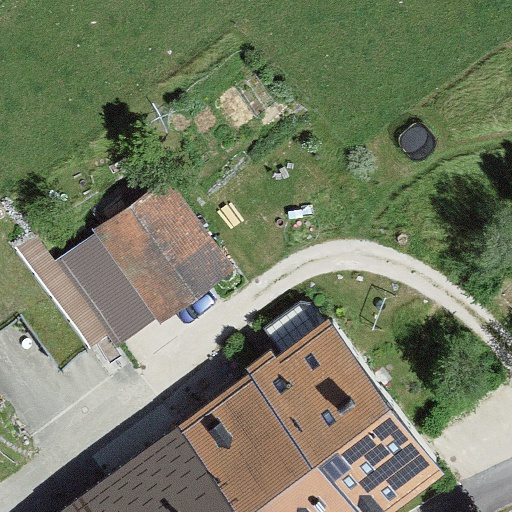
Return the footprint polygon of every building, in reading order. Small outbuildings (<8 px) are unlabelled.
[(123,353),(244,274),(180,177),(59,256),(123,353)] [(360,511),(395,511),(453,466),(321,302),(242,365),(360,511)] [(230,511),(360,511),(242,365),(163,428),(230,511)] [(100,511),(230,511),(163,428),(84,491),(100,511)] [(100,511),(84,491),(56,511),(100,511)]
